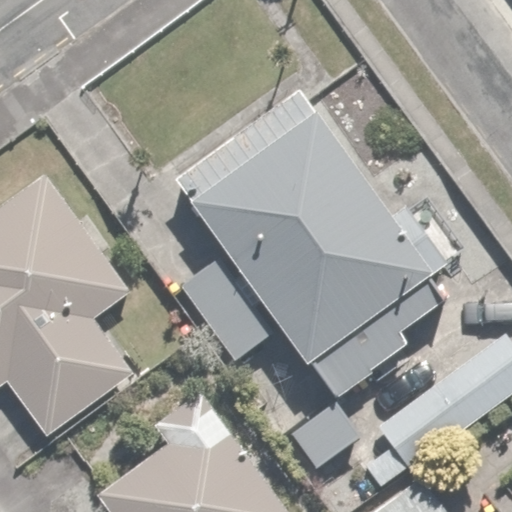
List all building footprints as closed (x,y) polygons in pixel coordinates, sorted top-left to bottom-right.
[(447,298),(303,92),(300,87),(167,180),(220,255),(176,286),(233,366),(283,331),(330,398),(398,350),(390,338),(447,298)] [(90,207),(75,218),(44,173),(0,204),(0,370),(1,370),(43,430),(135,366),(99,315),(129,294),(101,255),(116,244),(90,207)] [(376,486),(511,385),(511,350),(498,332),(374,424),(388,443),(359,464),(376,486)] [(283,511),(199,392),(152,425),(164,441),(93,491),(107,511),(283,511)] [(354,438),(329,404),(291,433),(316,466),(354,438)] [(433,511),(414,484),(373,511),(433,511)]
